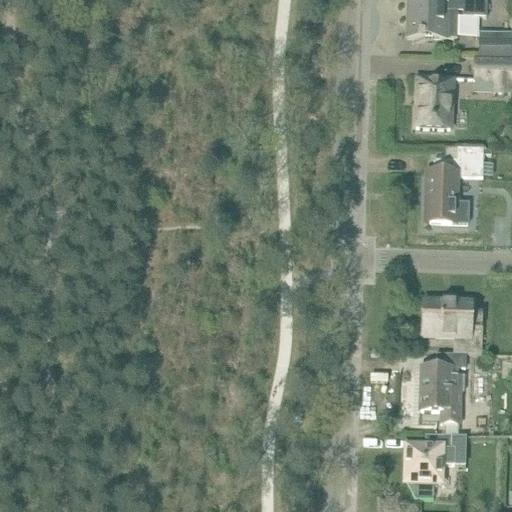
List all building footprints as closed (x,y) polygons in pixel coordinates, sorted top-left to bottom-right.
[(407,0),(406,43),(445,44),(446,16),(463,17),(463,22),(487,23),(487,0),(407,0)] [(511,44),(478,42),(477,61),(511,62),(511,44)] [(511,68),(475,67),(474,87),(495,88),(494,100),(510,101),(511,88),(511,68)] [(416,135),(450,136),(452,86),(417,85),(416,135)] [(457,154),(457,184),(482,185),(484,155),(457,154)] [(427,179),(425,220),(430,220),(430,229),(451,230),(452,210),(455,211),(457,166),(434,165),(433,179),(427,179)] [(453,360),(465,360),(481,361),(482,334),(470,333),(471,308),(423,306),(422,343),(453,344),(453,360)] [(465,360),(453,360),(435,359),(435,371),(421,370),(419,417),(442,418),(442,427),(459,428),(460,395),(450,394),(451,374),(465,374),(465,360)] [(511,425),(502,426),(502,439),(511,438),(511,425)] [(407,452),(406,487),(408,487),(416,503),(434,504),(434,488),(440,488),(440,465),(451,465),(451,471),(466,471),(467,441),(425,440),(425,453),(407,452)]
